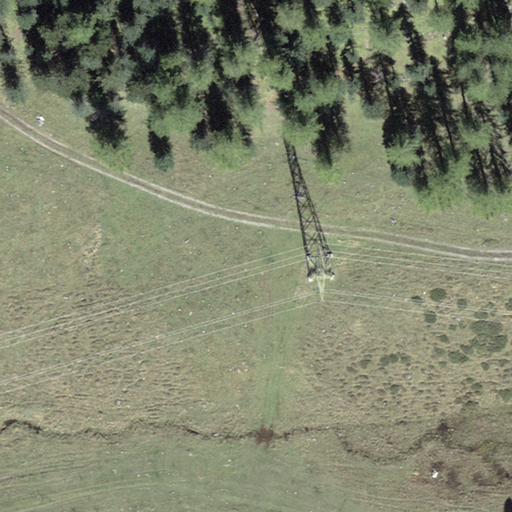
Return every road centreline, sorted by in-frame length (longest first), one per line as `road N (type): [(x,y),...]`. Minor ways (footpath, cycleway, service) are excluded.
road 1 (track): [(320,230),(284,287),(269,433),(253,460),(0,507)]
road 2 (track): [(320,230),(165,192),(0,113)]
road 3 (track): [(511,251),(320,230)]
